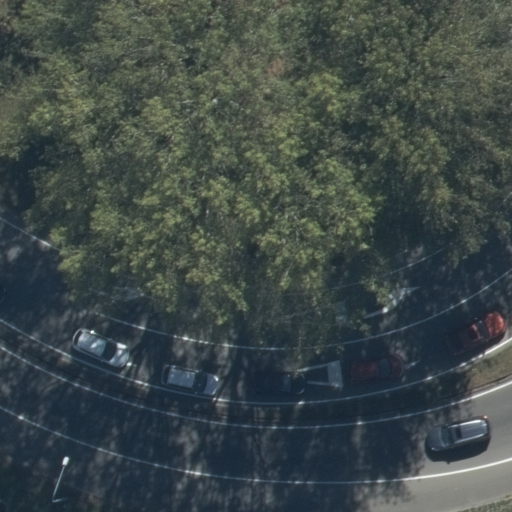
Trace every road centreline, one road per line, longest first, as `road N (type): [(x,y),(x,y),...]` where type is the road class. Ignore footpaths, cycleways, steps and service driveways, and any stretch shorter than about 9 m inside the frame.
road 1 (secondary): [(0,269),(155,332),(284,348),(401,329),(454,308),(511,268)]
road 2 (secondary): [(511,421),(418,447),(242,454),(159,441),(78,416),(0,378)]
